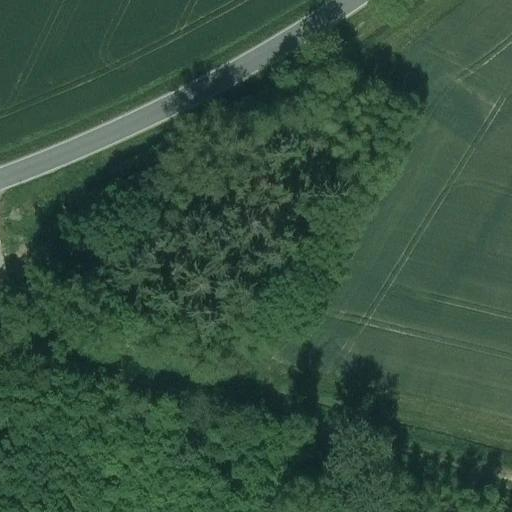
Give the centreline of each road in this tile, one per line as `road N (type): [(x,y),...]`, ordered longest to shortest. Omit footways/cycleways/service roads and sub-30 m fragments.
road 1 (track): [(0,285),(26,337),(50,360),(511,475)]
road 2 (tertiary): [(350,0),(160,111),(0,178)]
